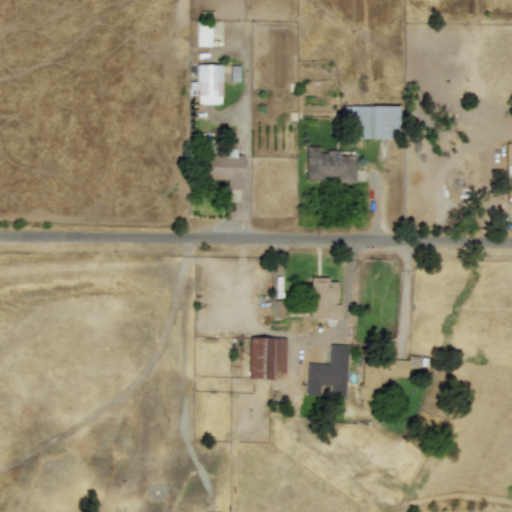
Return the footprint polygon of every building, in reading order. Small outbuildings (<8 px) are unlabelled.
[(194,45),(207,45),(208,22),(195,21),(194,45)] [(219,63),(194,64),(194,81),(187,81),(187,95),(196,95),(196,104),(220,103),(219,63)] [(236,65),(229,65),(230,81),(237,81),(236,65)] [(395,105),(341,105),(341,126),(350,126),(350,138),(396,137),(395,105)] [(303,178),(334,178),(334,183),(353,183),(353,155),(337,155),(337,151),(317,151),(317,146),(303,146),(303,178)] [(203,178),(225,178),(225,189),(241,189),(241,155),(234,156),(234,148),(224,148),(224,154),(202,154),(203,178)] [(334,304),(335,281),(326,281),(326,277),(308,277),(307,317),(338,318),(338,304),(334,304)] [(282,377),(283,337),(247,336),(246,376),(282,377)] [(342,396),(345,345),(327,344),(326,363),(305,363),(303,394),(317,395),(317,384),(328,385),(328,396),(342,396)] [(361,357),(357,407),(375,408),(377,375),(405,376),(405,363),(413,364),(413,356),(407,356),(406,360),(361,357)]
